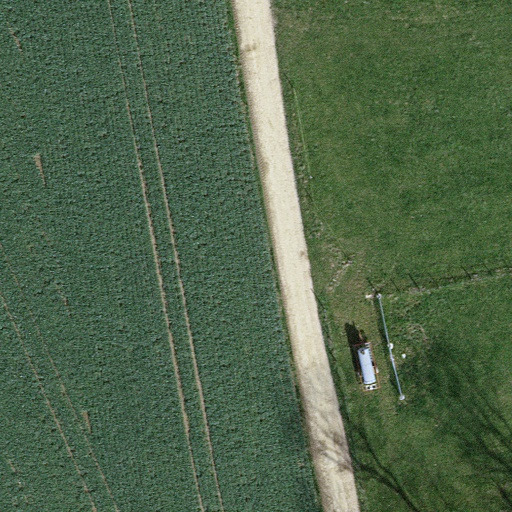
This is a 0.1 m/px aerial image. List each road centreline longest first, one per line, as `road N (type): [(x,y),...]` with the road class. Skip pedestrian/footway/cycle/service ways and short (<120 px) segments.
road 1 (track): [(342,511),(272,145)]
road 2 (track): [(245,0),(272,145)]
